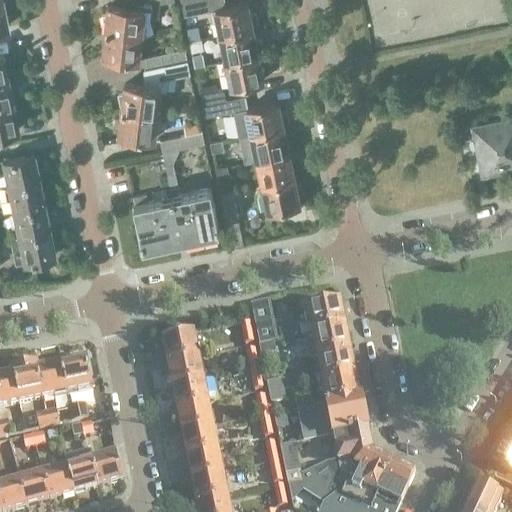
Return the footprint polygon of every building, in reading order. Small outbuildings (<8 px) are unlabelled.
[(215,9),(221,34),(252,28),(247,2),(226,7),(224,0),(198,0),(181,3),(184,15),(215,9)] [(103,14),(106,31),(142,35),(152,33),(150,21),(152,5),(139,3),(138,8),(109,5),(108,13),(103,14)] [(221,34),(226,61),(258,54),(252,28),(221,34)] [(142,35),(106,31),(103,56),(111,57),(113,62),(126,60),(130,60),(131,59),(139,60),(142,35)] [(191,52),(203,49),(201,38),(189,41),(191,52)] [(143,57),(145,69),(188,60),(185,48),(143,57)] [(0,78),(8,77),(3,52),(0,52),(0,78)] [(258,54),(226,61),(232,87),(264,80),(258,54)] [(119,92),(122,110),(158,114),(161,88),(165,89),(167,76),(190,72),(188,60),(145,69),(145,86),(125,83),(124,91),(119,92)] [(0,78),(0,106),(14,103),(8,77),(0,78)] [(203,105),(226,100),(224,88),(217,90),(216,84),(199,87),(203,105)] [(252,133),(284,126),(278,101),(247,108),(244,96),(226,100),(203,105),(205,116),(229,111),(234,110),(239,136),(252,133)] [(0,133),(19,129),(14,103),(0,106),(0,133)] [(158,114),(122,110),(119,135),(125,135),(126,140),(138,138),(143,138),(155,139),(158,114)] [(511,115),(470,124),(472,135),(480,176),(511,169),(511,115)] [(258,160),(289,153),(284,126),(252,133),(258,160)] [(185,134),(161,139),(163,151),(181,147),(205,143),(203,131),(185,134)] [(210,142),(212,152),(225,150),(222,139),(210,142)] [(147,192),(133,195),(135,204),(134,204),(142,239),(141,239),(142,245),(143,248),(159,245),(159,244),(176,240),(177,244),(177,243),(187,241),(188,241),(187,238),(203,235),(204,236),(219,232),(219,228),(218,223),(210,188),(209,188),(179,195),(172,162),(178,149),(163,152),(164,156),(168,173),(171,188),(165,189),(167,198),(155,200),(149,201),(147,192)] [(7,186),(41,179),(37,163),(35,163),(33,155),(34,155),(34,153),(0,160),(0,171),(4,170),(7,186)] [(263,186),(295,180),(289,153),(258,160),(263,186)] [(216,168),(218,178),(230,175),(228,165),(216,168)] [(44,194),(41,179),(7,186),(12,211),(43,205),(42,195),(44,194)] [(295,180),(263,186),(269,212),(287,208),(288,214),(300,211),(299,205),(301,205),(295,180)] [(234,194),(222,197),(227,220),(233,249),(245,247),(239,218),(234,194)] [(46,204),(43,205),(12,211),(17,236),(49,230),(47,221),(49,220),(46,204)] [(49,230),(17,236),(10,238),(15,264),(55,256),(55,255),(54,255),(52,246),(54,246),(51,230),(49,230)] [(295,340),(304,338),(345,329),(340,305),(308,311),(311,326),(293,329),(295,340)] [(268,320),(255,322),(254,322),(259,347),(273,344),(268,320)] [(248,324),(240,325),(244,346),(253,344),(248,324)] [(318,360),(350,353),(345,329),(304,338),(308,362),(318,360)] [(193,336),(164,342),(168,366),(198,360),(193,336)] [(275,354),(273,344),(259,347),(261,357),(275,354)] [(258,371),(255,352),(247,353),(250,373),(258,371)] [(355,376),(350,353),(318,360),(319,369),(324,368),(327,382),(327,383),(355,376)] [(71,365),(61,367),(68,396),(92,390),(86,362),(84,362),(83,359),(80,357),(72,359),(70,361),(71,365)] [(198,360),(168,366),(173,389),(203,383),(198,360)] [(37,368),(36,368),(43,401),(68,396),(61,367),(38,372),(37,368)] [(43,401),(36,368),(14,372),(21,405),(43,401)] [(258,371),(250,373),(254,392),(262,390),(258,371)] [(13,377),(0,380),(0,409),(21,405),(14,372),(12,373),(13,377)] [(360,400),(355,376),(327,383),(327,382),(322,383),(324,393),(329,392),(332,406),(360,400)] [(269,395),(283,392),(281,382),(267,385),(269,395)] [(203,383),(173,389),(178,412),(207,406),(203,383)] [(283,392),(269,395),(271,405),(285,402),(283,392)] [(256,400),(260,419),(268,418),(264,398),(256,400)] [(333,439),(367,431),(368,431),(362,399),(360,400),(332,406),(326,407),(326,408),(297,414),(304,445),(333,439)] [(207,406),(178,412),(183,435),(212,429),(207,406)] [(70,410),(72,423),(87,420),(84,407),(70,410)] [(56,413),(46,415),(48,429),(59,427),(56,413)] [(48,429),(46,415),(36,417),(39,431),(48,429)] [(274,418),(277,431),(288,429),(285,416),(274,418)] [(268,418),(260,419),(264,439),(271,437),(268,418)] [(0,424),(0,437),(0,439),(10,437),(7,423),(0,424)] [(91,426),(81,428),(84,438),(93,436),(91,426)] [(81,428),(72,430),(74,440),(84,438),(81,428)] [(212,429),(183,435),(187,459),(217,452),(212,429)] [(325,468),(313,473),(319,480),(327,473),(336,484),(345,478),(347,475),(352,468),(372,454),(367,431),(333,439),(338,465),(325,468)] [(58,441),(57,433),(47,435),(48,444),(58,441)] [(43,436),(33,438),(35,448),(45,446),(43,436)] [(33,438),(24,440),(26,450),(35,448),(33,438)] [(511,448),(504,443),(491,464),(511,477),(511,448)] [(265,446),(269,466),(277,464),(273,445),(265,446)] [(299,472),(294,447),(279,450),(285,475),(299,472)] [(217,452),(187,459),(192,482),(221,475),(217,452)] [(285,475),(292,511),(397,511),(415,474),(372,454),(352,468),(347,475),(345,478),(336,484),(327,473),(319,480),(309,487),(305,482),(301,483),(300,477),(299,472),(285,475)] [(115,457),(91,464),(98,490),(122,483),(115,457)] [(91,464),(67,471),(74,496),(98,490),(91,464)] [(277,464),(269,466),(273,486),(281,484),(277,464)] [(67,471),(43,477),(50,503),(74,496),(67,471)] [(319,480),(313,473),(301,478),(302,482),(305,482),(309,487),(319,480)] [(221,475),(192,482),(197,505),(226,499),(221,475)] [(43,477),(19,484),(26,509),(50,503),(43,477)] [(19,484),(0,489),(0,506),(1,511),(16,511),(26,509),(19,484)] [(478,487),(467,510),(470,511),(495,511),(502,498),(478,487)] [(286,507),(282,488),(274,489),(278,509),(286,507)] [(228,511),(226,499),(197,505),(198,511),(228,511)]
